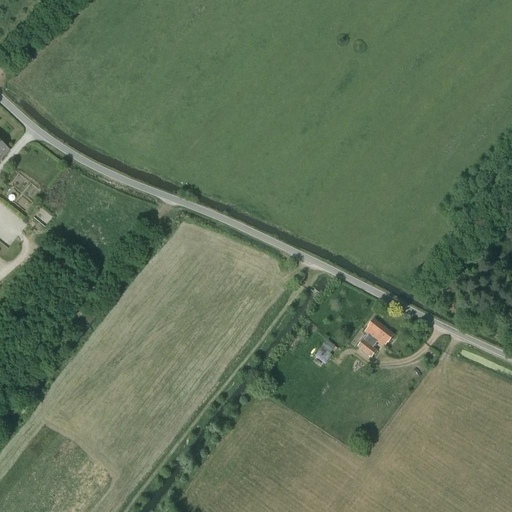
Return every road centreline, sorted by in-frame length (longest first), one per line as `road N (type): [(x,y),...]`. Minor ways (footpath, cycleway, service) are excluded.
road 1 (unclassified): [(511,358),(96,167),(0,97)]
road 2 (track): [(306,258),(116,511)]
road 3 (track): [(28,245),(98,291),(0,416)]
road 4 (track): [(337,511),(457,334)]
